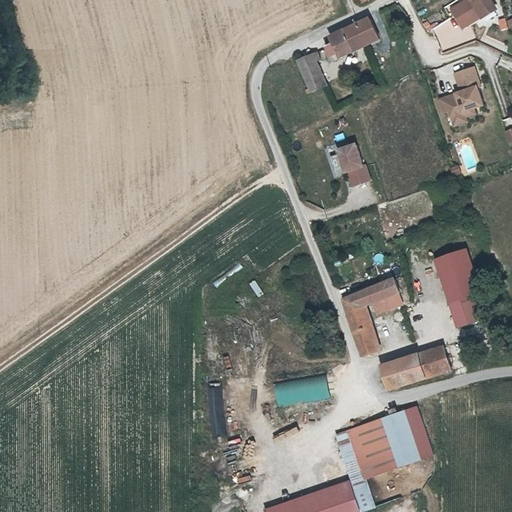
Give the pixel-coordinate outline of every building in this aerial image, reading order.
[(460,0),(451,5),(460,22),(469,18),(480,13),(475,5),(483,0),(460,0)] [(334,42),(327,46),(331,56),(364,38),(366,42),(380,36),(369,15),(330,36),(334,42)] [(508,19),(500,20),(501,30),(509,30),(508,19)] [(338,53),(341,57),(366,42),(364,38),(338,53)] [(298,60),(311,91),(326,85),(313,53),(298,60)] [(477,69),(458,75),(464,92),(444,99),(448,112),(453,111),(455,116),(467,112),(468,117),(478,113),(477,110),(487,106),(481,88),(484,88),(477,69)] [(468,117),(467,112),(455,116),(461,133),(472,128),(468,117)] [(350,186),(368,180),(363,165),(361,165),(354,143),(347,145),(345,141),(335,144),(337,152),(328,155),(333,170),(342,167),(343,171),(345,171),(350,186)] [(460,165),(452,169),(455,177),(464,174),(460,165)] [(460,245),(438,252),(452,295),(474,288),(460,245)] [(342,298),(361,356),(375,352),(360,304),(374,300),(397,292),(392,277),(342,298)] [(474,289),(452,297),(461,321),(482,313),(474,289)] [(397,292),(374,300),(378,311),(402,303),(397,292)] [(208,332),(211,439),(225,438),(221,332),(208,332)] [(428,346),(435,372),(459,365),(451,339),(428,346)] [(435,372),(428,346),(381,360),(389,387),(435,372)] [(328,376),(277,386),(281,407),(332,398),(328,376)] [(408,411),(422,459),(434,455),(419,407),(408,411)] [(389,443),(396,465),(419,458),(406,411),(381,419),(388,440),(389,443)] [(396,467),(396,465),(389,443),(388,440),(381,419),(347,429),(355,453),(342,457),(349,479),(359,511),(372,506),(362,477),(396,467)] [(355,453),(347,429),(335,433),(342,457),(355,453)] [(354,511),(359,511),(349,479),(315,493),(321,511),(354,511)] [(321,511),(315,493),(290,500),(293,511),(321,511)] [(293,511),(290,500),(267,509),(267,511),(293,511)]
